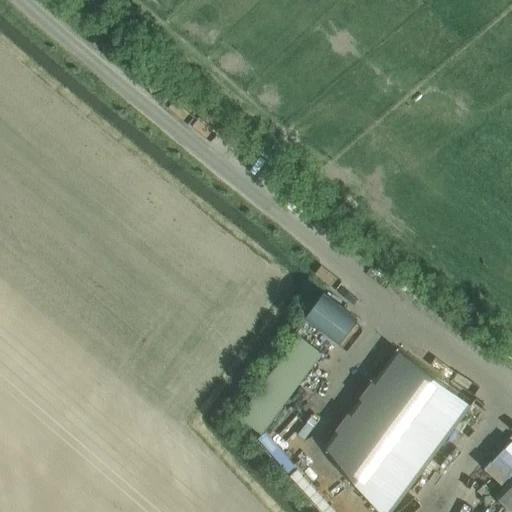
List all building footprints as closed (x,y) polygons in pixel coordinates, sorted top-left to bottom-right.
[(324,294),(321,297),(306,317),(339,342),(356,319),(343,308),(337,304),(330,298),(324,294)] [(264,432),(324,350),(300,333),(240,414),(264,432)] [(397,350),(326,445),(356,481),(381,511),(391,511),(471,405),(397,350)] [(511,511),(511,435),(495,453),(511,469),(511,479),(495,496),(509,511),(511,511)] [(337,511),(359,511),(354,503),(337,511)]
